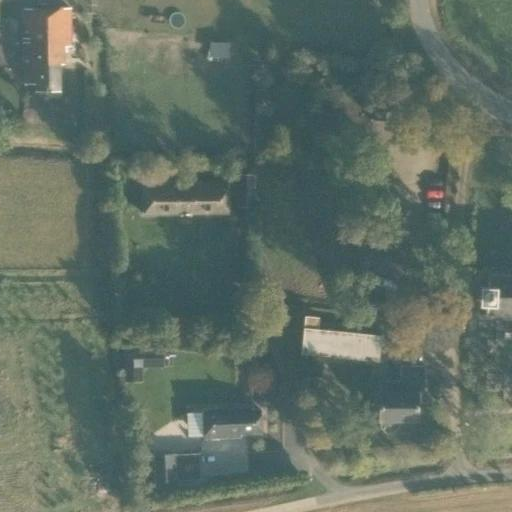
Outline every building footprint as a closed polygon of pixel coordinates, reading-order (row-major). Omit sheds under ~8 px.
[(24,9),(25,65),(25,84),(36,84),(36,90),(59,90),(59,64),(63,64),(63,47),(70,47),(70,9),(24,9)] [(373,119),(398,121),(399,88),(375,87),(373,119)] [(255,206),(255,174),(237,174),(237,206),(255,206)] [(228,214),(228,182),(142,183),(143,214),(228,214)] [(511,276),(489,275),(487,272),(484,274),(486,277),(486,286),(478,285),(478,302),(485,303),(484,312),(481,315),(483,317),(487,314),(511,314),(511,276)] [(301,354),(378,362),(381,336),(318,329),(319,318),(305,316),(301,354)] [(166,338),(195,340),(197,319),(168,317),(166,338)] [(323,362),(303,360),(302,375),(321,377),(323,362)] [(379,421),(417,420),(417,393),(425,392),(424,381),(424,365),(400,365),(400,381),(380,381),(380,392),(379,392),(379,421)] [(252,411),(252,408),(202,410),(203,439),(240,437),(240,434),(261,433),(260,410),(252,411)] [(155,456),(156,483),(174,482),(176,482),(174,454),(155,455),(155,456)] [(155,456),(135,457),(137,495),(157,494),(156,483),(155,456)] [(174,482),(156,483),(157,494),(175,493),(174,482)]
